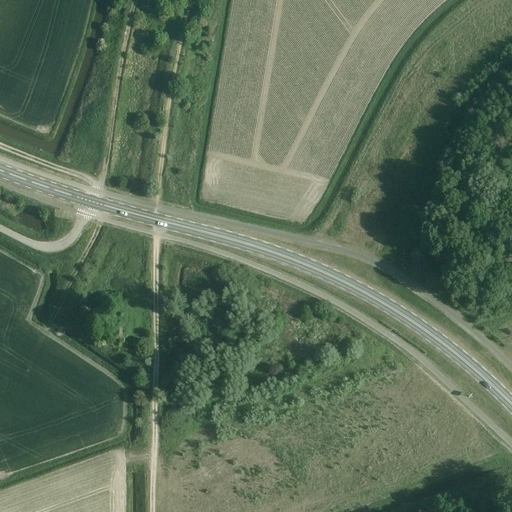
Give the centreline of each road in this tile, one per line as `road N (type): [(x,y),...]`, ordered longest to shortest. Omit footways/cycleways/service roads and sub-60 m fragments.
road 1 (secondary): [(511,405),(400,313),(319,269),(91,201)]
road 2 (track): [(96,191),(136,0)]
road 3 (unclassified): [(91,201),(60,246),(0,228)]
